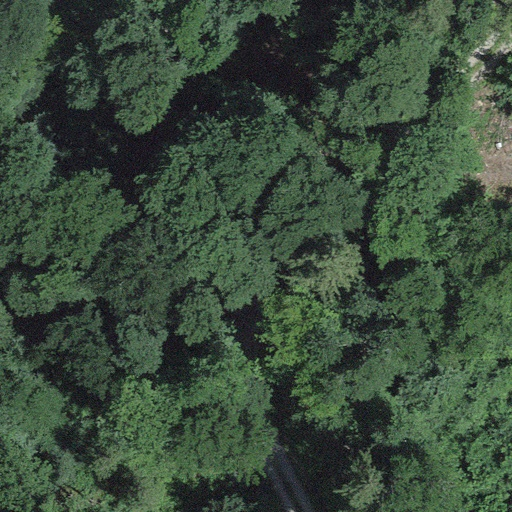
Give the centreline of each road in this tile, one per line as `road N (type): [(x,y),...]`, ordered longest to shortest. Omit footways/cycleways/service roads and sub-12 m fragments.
road 1 (track): [(304,511),(241,371),(257,276),(506,46),(511,31)]
road 2 (track): [(241,371),(181,282),(149,0)]
